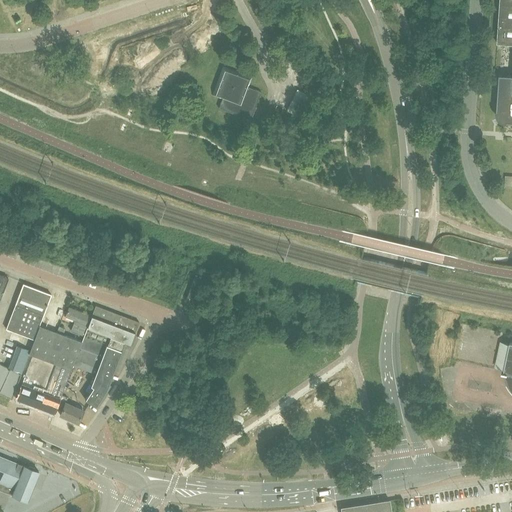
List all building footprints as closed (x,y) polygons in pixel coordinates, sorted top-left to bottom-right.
[(511,0),(500,0),(498,43),(511,43),(511,75),(500,75),(498,111),(498,112),(498,113),(498,114),(498,115),(499,116),(500,117),(500,118),(501,119),(502,119),(503,120),(504,120),(505,121),(506,121),(507,121),(511,121),(511,0)] [(248,87),(248,86),(252,77),(223,67),(212,95),(222,99),(219,108),(250,120),(261,92),(248,87)] [(0,299),(8,278),(0,274),(0,299)] [(185,301),(191,303),(200,278),(194,276),(185,301)] [(39,325),(43,315),(51,294),(23,283),(15,304),(6,328),(12,331),(8,340),(15,343),(30,349),(39,325)] [(73,363),(96,373),(107,345),(117,349),(120,350),(122,345),(123,342),(129,344),(132,336),(138,321),(95,305),(91,315),(81,341),(73,363)] [(82,335),(90,315),(69,307),(65,316),(75,319),(71,330),(82,335)] [(59,399),(71,369),(73,363),(81,341),(62,333),(64,328),(59,326),(56,331),(39,325),(30,349),(28,352),(32,354),(16,397),(40,407),(54,413),(56,406),(59,399)] [(511,342),(510,342),(504,369),(504,371),(502,371),(502,372),(507,373),(511,373),(511,342)] [(28,352),(30,349),(15,343),(7,366),(0,362),(0,392),(11,398),(21,373),(28,352)] [(107,345),(96,373),(92,384),(94,386),(85,399),(95,405),(106,388),(108,382),(120,350),(117,349),(107,345)] [(82,409),(59,399),(56,406),(58,407),(58,408),(61,409),(59,414),(77,421),(82,409)] [(0,489),(13,494),(27,500),(38,470),(0,455),(0,489)] [(363,504),(341,507),(341,511),(390,511),(389,500),(363,504)]
